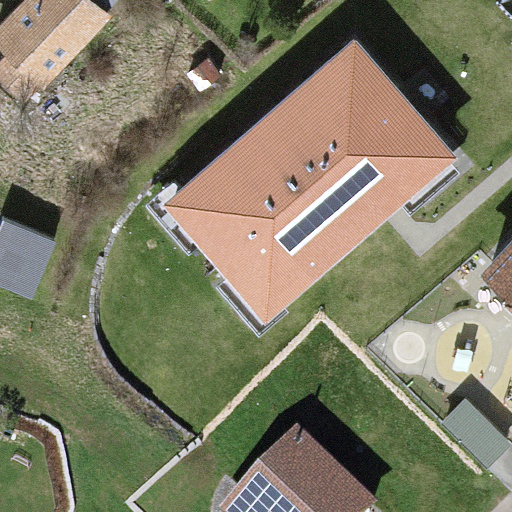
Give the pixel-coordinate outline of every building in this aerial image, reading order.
[(81,0),(23,0),(0,22),(0,54),(34,90),(104,23),(81,0)] [(457,158),(354,38),(161,204),(265,323),(457,158)] [(0,226),(0,287),(28,300),(52,250),(0,226)] [(511,237),(480,271),(511,301),(511,237)] [(103,340),(125,357),(154,322),(132,304),(103,340)] [(365,511),(302,439),(217,511),(365,511)]
